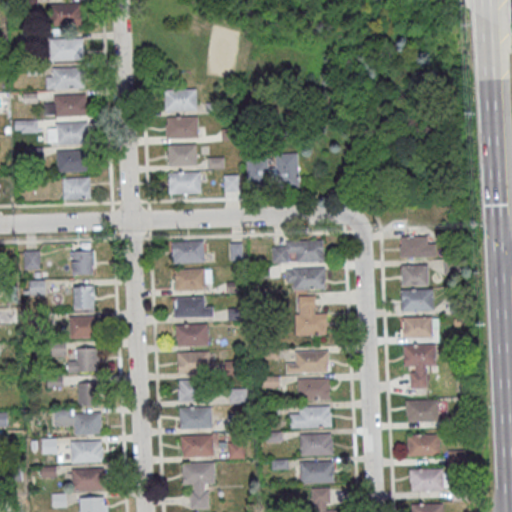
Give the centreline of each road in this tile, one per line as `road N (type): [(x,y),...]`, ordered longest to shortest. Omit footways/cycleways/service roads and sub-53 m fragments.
road 1 (residential): [(143,511),(118,0)]
road 2 (residential): [(355,221),(342,213),(0,224)]
road 3 (residential): [(373,511),(355,221)]
road 4 (primary): [(500,270),(509,511)]
road 5 (primary): [(490,76),(500,270)]
